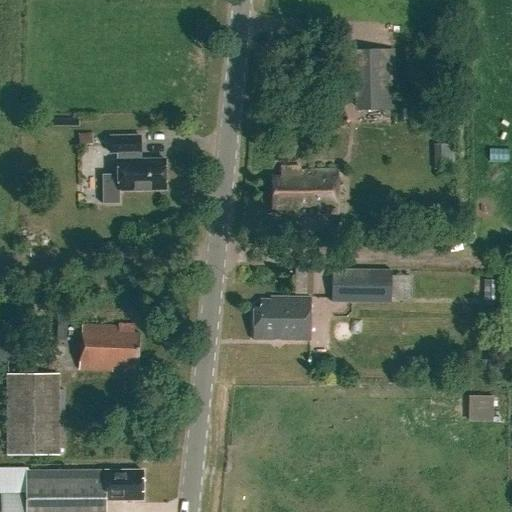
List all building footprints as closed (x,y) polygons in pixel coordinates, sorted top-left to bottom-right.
[(393,49),(356,49),(356,109),(394,109),(393,49)] [(92,134),(79,135),(79,146),(93,145),(92,134)] [(117,175),(101,175),(102,205),(119,204),(118,194),(165,193),(164,163),(164,159),(140,160),(139,156),(140,156),(139,140),(139,136),(109,137),(109,140),(109,156),(117,156),(117,164),(117,175)] [(458,166),(457,140),(437,141),(438,167),(458,166)] [(301,174),(301,170),(280,170),(280,180),(271,180),(271,219),(297,219),(336,218),(335,173),(301,174)] [(320,289),(312,264),(293,270),(301,295),(320,289)] [(331,302),(391,304),(391,298),(392,276),(392,270),(332,269),(331,302)] [(392,276),(391,298),(410,298),(410,276),(392,276)] [(483,305),(497,305),(497,281),(483,281),(483,305)] [(310,299),(269,298),(269,301),(259,301),(259,309),(252,309),(251,341),(309,343),(310,299)] [(137,375),(138,337),(134,337),(134,326),(118,325),(118,327),(82,326),(81,374),(110,375),(110,372),(124,372),(125,375),(137,375)] [(0,332),(0,361),(12,362),(13,349),(14,333),(0,332)] [(7,459),(58,458),(57,378),(5,379),(7,459)] [(469,397),(469,422),(492,422),(492,397),(469,397)] [(0,496),(23,497),(22,511),(102,511),(102,502),(141,502),(141,475),(102,475),(102,474),(24,474),(24,470),(0,470),(0,496)]
